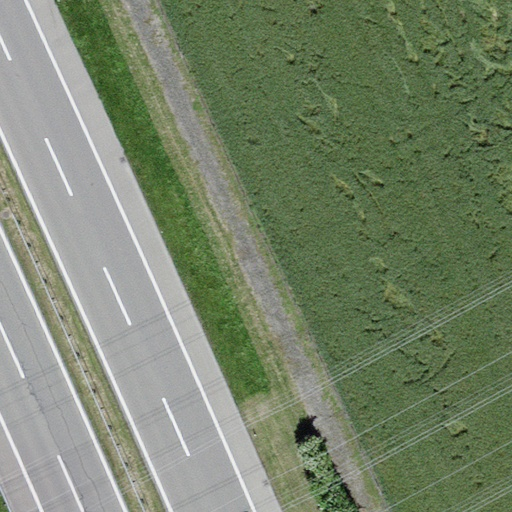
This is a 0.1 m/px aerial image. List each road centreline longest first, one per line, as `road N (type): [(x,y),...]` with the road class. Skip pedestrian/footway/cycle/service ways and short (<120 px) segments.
road 1 (motorway): [(213,511),(0,30)]
road 2 (motorway): [(0,326),(84,511)]
